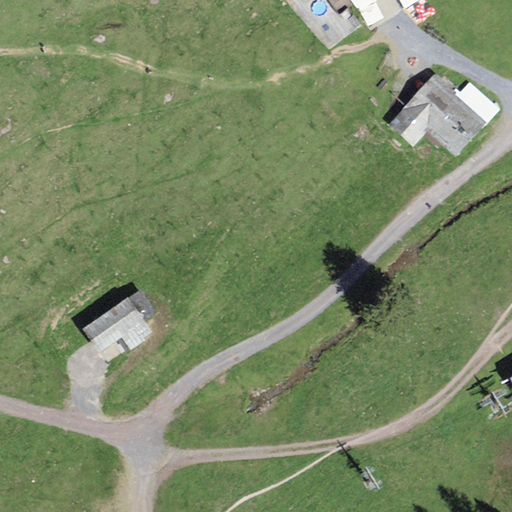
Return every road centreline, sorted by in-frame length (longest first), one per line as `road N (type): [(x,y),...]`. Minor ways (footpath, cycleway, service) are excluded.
road 1 (track): [(141,511),(144,448),(165,397),(294,318),(511,133)]
road 2 (track): [(344,444),(170,455),(0,403)]
road 3 (track): [(476,360),(406,419),(344,444)]
road 4 (track): [(511,92),(395,31)]
